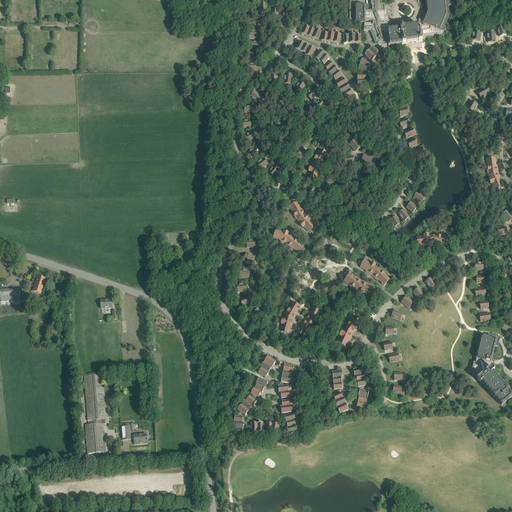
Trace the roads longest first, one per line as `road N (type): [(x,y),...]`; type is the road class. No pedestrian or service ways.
road 1 (unclassified): [(204,453),(186,350),(166,311),(145,296),(0,249)]
road 2 (unclassified): [(204,453),(0,472)]
road 3 (residential): [(252,188),(220,271),(219,295),(238,328),(281,356)]
road 4 (residential): [(252,188),(410,184)]
road 5 (residential): [(278,55),(235,106),(233,134),(252,188)]
road 6 (residential): [(410,184),(382,234),(433,268)]
